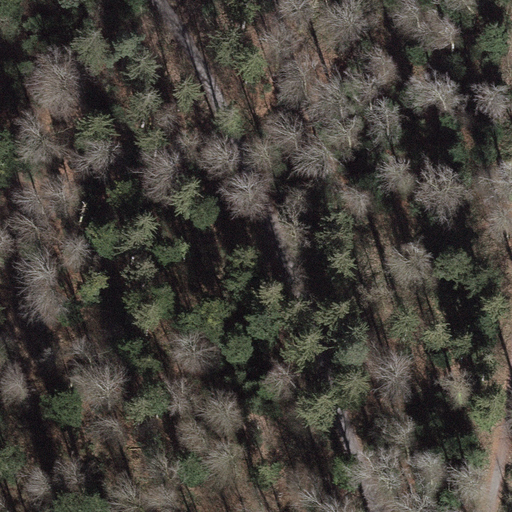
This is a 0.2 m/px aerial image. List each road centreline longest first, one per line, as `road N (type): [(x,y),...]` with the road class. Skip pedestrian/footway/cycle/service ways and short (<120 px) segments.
road 1 (track): [(380,511),(232,125),(149,0)]
road 2 (track): [(511,309),(480,511)]
